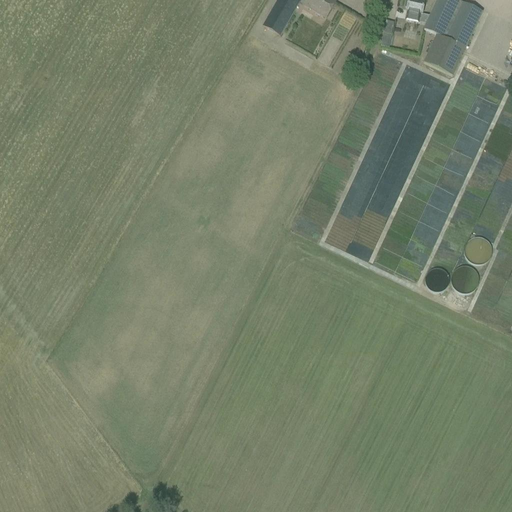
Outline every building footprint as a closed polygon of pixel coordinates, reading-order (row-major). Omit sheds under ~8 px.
[(280,37),(294,13),(299,4),(292,0),(277,0),(276,3),(262,27),(280,37)] [(326,20),(330,12),(335,3),(334,3),(333,5),(325,0),(306,0),(303,7),(326,20)] [(481,14),(451,0),(437,0),(429,18),(425,27),(423,31),(435,37),(423,64),(452,78),(481,14)] [(424,4),(408,1),(406,14),(405,22),(425,27),(429,18),(421,16),(424,4)] [(389,24),(386,36),(394,38),(397,25),(389,24)] [(239,90),(260,52),(248,46),(227,83),(239,90)]
